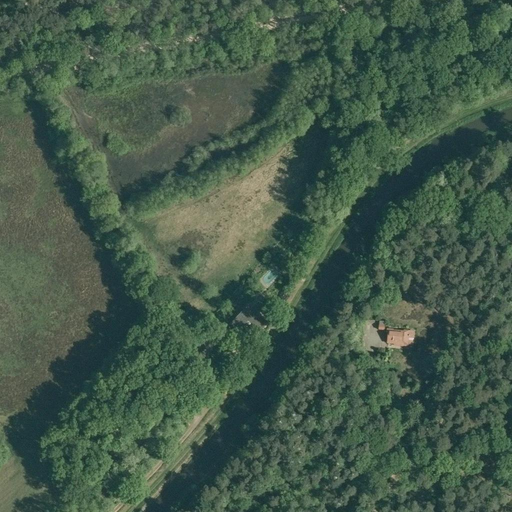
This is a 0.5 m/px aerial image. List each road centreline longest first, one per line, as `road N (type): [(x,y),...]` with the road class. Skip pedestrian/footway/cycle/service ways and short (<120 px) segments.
road 1 (track): [(511,95),(438,129),(358,197),(245,373),(130,511)]
road 2 (track): [(91,58),(399,0)]
road 3 (track): [(432,511),(375,478),(371,338)]
road 4 (track): [(116,511),(169,457),(208,397)]
